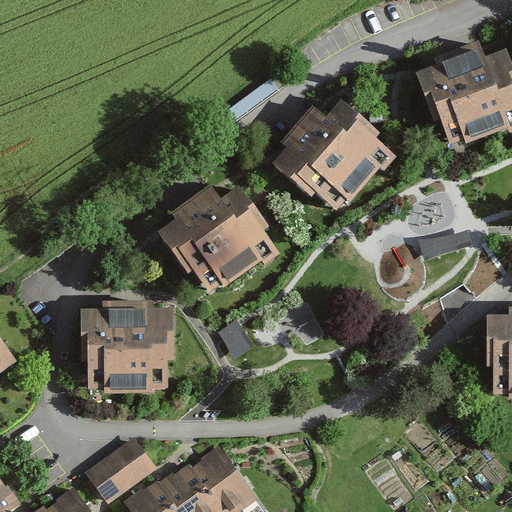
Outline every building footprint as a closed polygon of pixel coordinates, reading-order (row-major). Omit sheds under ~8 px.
[(425,69),(428,75),(408,83),(429,130),(435,128),(445,152),(463,144),(466,150),(504,133),(501,126),(511,121),(511,108),(511,91),(497,57),(478,65),(472,49),(425,69)] [(275,155),(279,159),(266,175),(306,207),(310,202),(331,218),(343,203),(348,207),(375,174),(368,169),(379,156),(369,149),(374,143),(332,110),(320,126),(307,115),(275,155)] [(164,226),(167,231),(150,244),(181,284),(187,280),(203,301),(218,290),(222,295),(256,269),(251,263),(264,253),(257,243),(262,239),(230,197),(214,209),(204,196),(164,226)] [(20,287),(71,252),(59,234),(0,275),(0,350),(38,400),(51,341),(21,304),(20,287)] [(97,321),(74,321),(74,353),(79,353),(79,399),(96,399),(96,404),(144,404),(144,396),(158,396),(158,367),(166,367),(166,320),(146,320),(146,312),(97,312),(97,321)] [(511,316),(505,316),(505,322),(484,322),(483,373),(490,373),(489,399),(509,399),(509,406),(511,405),(511,316)] [(0,377),(11,370),(0,355),(0,377)] [(119,454),(142,484),(153,475),(131,445),(119,454)] [(107,463),(130,493),(142,484),(119,454),(107,463)] [(186,476),(208,511),(248,511),(251,511),(216,457),(186,476)] [(96,471),(118,502),(130,493),(107,463),(96,471)] [(84,480),(107,510),(118,502),(96,471),(84,480)] [(158,490),(172,511),(208,511),(186,476),(183,473),(158,490)] [(172,511),(158,490),(156,486),(122,508),(125,511),(172,511)] [(0,489),(0,511),(7,511),(14,507),(0,489)] [(80,511),(69,495),(53,506),(55,509),(50,511),(80,511)]
